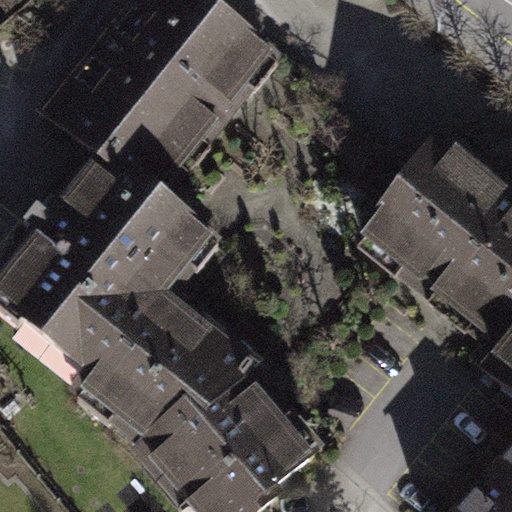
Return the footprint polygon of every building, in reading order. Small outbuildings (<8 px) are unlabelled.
[(143,0),(48,118),(102,161),(155,202),(270,60),(195,0),(143,0)] [(511,346),(511,201),(440,145),(364,240),(506,354),(511,346)] [(149,449),(228,353),(163,301),(210,245),(155,202),(102,161),(0,288),(0,303),(95,380),(91,385),(120,408),(111,420),(149,449)] [(511,346),(506,354),(486,376),(511,396),(511,346)] [(228,353),(149,449),(143,456),(190,511),(264,511),(278,501),(271,493),(309,461),(244,382),(252,372),(228,353)] [(511,511),(511,458),(463,511),(511,511)]
